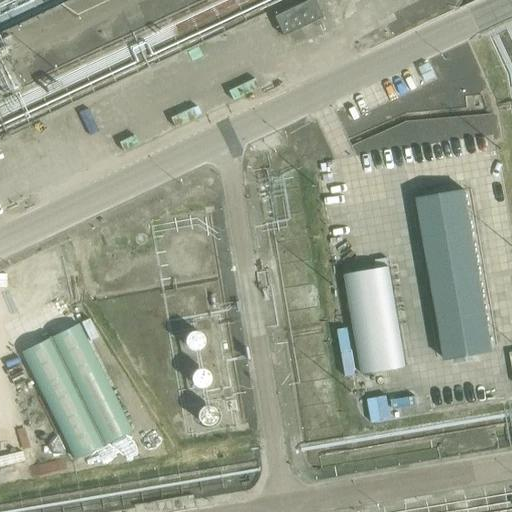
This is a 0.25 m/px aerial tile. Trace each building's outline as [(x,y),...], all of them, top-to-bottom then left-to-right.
[(321,18),(312,0),(311,0),(274,18),(283,37),(321,18)] [(465,188),(417,197),(445,362),(493,354),(465,188)] [(389,266),(345,274),(363,376),(407,368),(389,266)] [(78,323),(21,352),(74,459),(132,431),(78,323)] [(374,422),(393,419),(388,396),(369,400),(374,422)]
